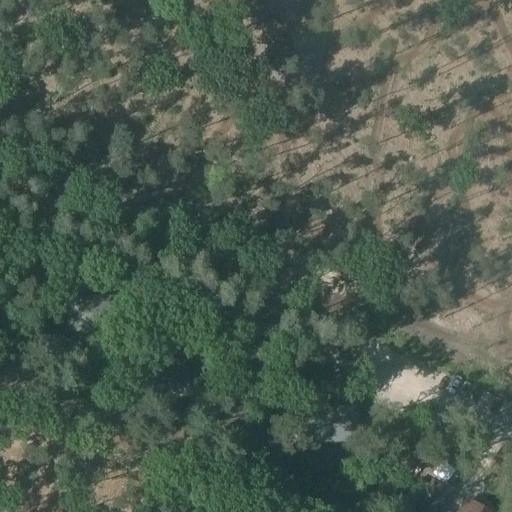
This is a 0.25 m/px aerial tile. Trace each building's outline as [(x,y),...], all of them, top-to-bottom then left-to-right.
[(114,298),(64,300),(65,334),(115,333),(114,298)] [(0,337),(17,335),(13,301),(0,301),(0,337)] [(184,362),(135,367),(138,400),(188,394),(184,362)] [(353,406),(301,412),(305,447),(357,441),(353,406)] [(261,415),(215,426),(223,459),(269,448),(261,415)] [(439,511),(452,492),(431,479),(410,511),(439,511)] [(483,511),(466,501),(459,511),(483,511)]
